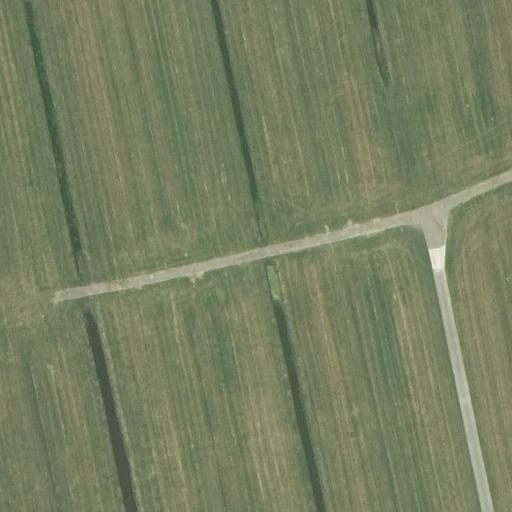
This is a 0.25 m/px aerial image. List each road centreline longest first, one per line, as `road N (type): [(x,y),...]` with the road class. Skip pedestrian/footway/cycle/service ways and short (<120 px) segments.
road 1 (track): [(58,298),(427,215),(511,178)]
road 2 (track): [(488,511),(427,215)]
